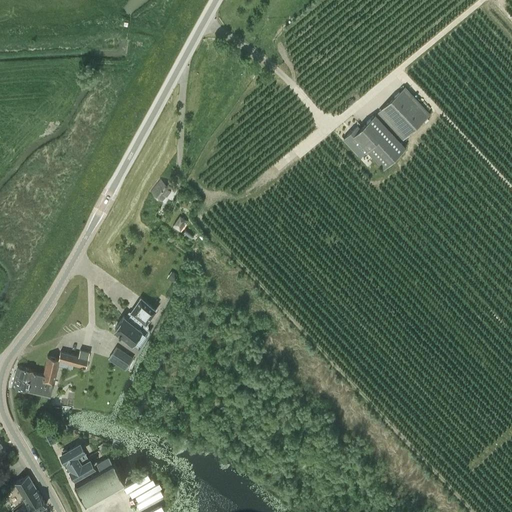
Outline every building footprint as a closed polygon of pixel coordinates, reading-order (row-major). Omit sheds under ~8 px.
[(404,87),(377,112),(402,139),(429,114),(404,87)] [(374,114),(360,128),(358,126),(344,138),(360,155),(366,150),(383,168),(405,148),(374,114)] [(160,179),(150,192),(161,200),(171,188),(168,186),(170,184),(167,182),(165,184),(160,179)] [(172,226),(180,231),(187,220),(179,215),(172,226)] [(173,272),(169,279),(173,282),(178,275),(173,272)] [(123,316),(114,328),(132,341),(141,328),(138,326),(143,319),(141,318),(144,313),(149,317),(155,308),(140,298),(131,311),(131,312),(127,318),(123,316)] [(108,359),(118,365),(125,370),(129,363),(133,358),(126,353),(116,347),(108,359)] [(61,351),(58,363),(63,364),(64,361),(86,366),(88,357),(87,357),(88,352),(82,350),(80,356),(61,351)] [(29,379),(52,384),(57,363),(58,359),(46,356),(42,374),(31,371),(29,379)] [(29,379),(31,371),(32,369),(17,365),(14,375),(29,379)] [(27,388),(29,379),(14,375),(12,385),(27,389),(27,388)] [(49,395),(52,384),(29,379),(27,388),(27,389),(27,390),(49,395)] [(87,458),(88,457),(81,443),(60,455),(64,463),(65,462),(66,461),(80,453),(83,459),(87,457),(87,458)] [(87,457),(83,459),(80,453),(66,461),(65,462),(71,471),(69,472),(74,479),(94,468),(88,457),(87,458),(87,457)] [(108,457),(96,464),(100,470),(112,464),(108,457)] [(100,470),(74,485),(85,504),(124,481),(114,463),(112,464),(100,470)] [(27,475),(15,482),(26,500),(25,500),(32,511),(46,504),(39,493),(38,493),(27,475)]
